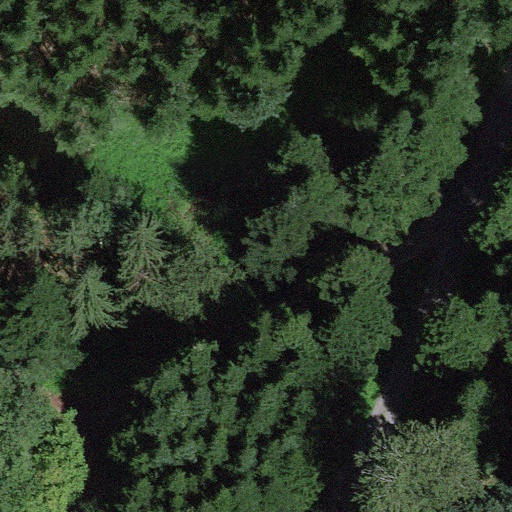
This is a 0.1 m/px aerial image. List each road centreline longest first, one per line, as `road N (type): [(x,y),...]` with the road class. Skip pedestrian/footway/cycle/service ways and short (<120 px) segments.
road 1 (track): [(333,511),(389,409),(511,86)]
road 2 (track): [(83,426),(316,288),(440,279)]
road 3 (track): [(0,383),(83,426),(93,511)]
